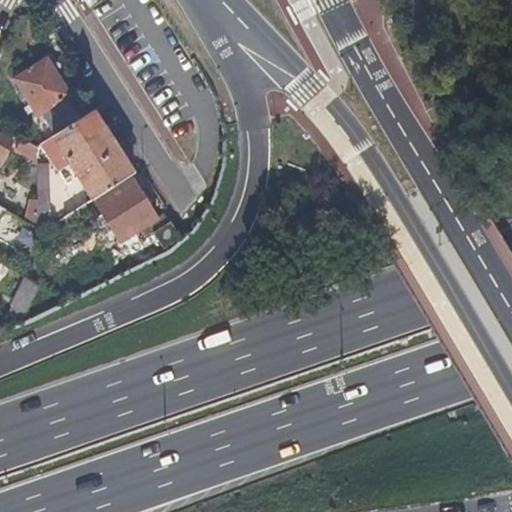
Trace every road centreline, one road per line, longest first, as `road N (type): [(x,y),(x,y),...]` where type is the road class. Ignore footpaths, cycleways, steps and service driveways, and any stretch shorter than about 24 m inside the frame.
road 1 (motorway): [(511,262),(0,439)]
road 2 (primary): [(229,0),(340,117),(511,393)]
road 3 (motorway): [(51,511),(511,355)]
road 4 (primary): [(511,311),(337,8)]
road 5 (residential): [(175,188),(51,0)]
